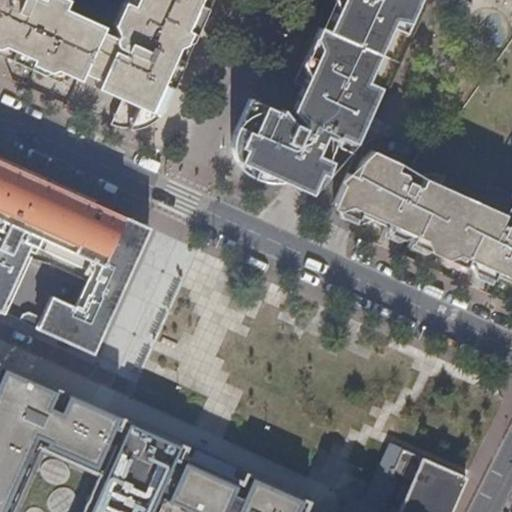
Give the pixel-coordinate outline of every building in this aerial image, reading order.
[(114,0),(114,3),(119,6),(110,28),(118,34),(115,34),(112,37),(100,31),(102,26),(93,22),(92,25),(81,20),(82,17),(67,10),(65,14),(61,11),(66,0),(0,0),(0,47),(4,57),(40,74),(51,68),(63,73),(77,79),(80,72),(97,80),(94,87),(120,99),(154,114),(157,110),(163,98),(207,0),(114,0)] [(241,168),(250,174),(253,169),(308,193),(317,172),(323,174),(336,135),(351,141),(360,122),(366,110),(372,96),(361,87),(365,77),(387,26),(392,17),(407,19),(415,0),(331,0),(335,9),(325,33),(316,29),(291,85),(299,89),(286,119),(279,110),(278,112),(247,98),(233,130),(231,135),(230,142),(231,150),(234,159),(238,165),(241,168)] [(465,0),(460,0),(452,17),(463,25),(471,6),(465,0)] [(401,32),(407,19),(392,17),(387,26),(401,32)] [(59,83),(63,73),(51,68),(40,74),(59,83)] [(493,71),(478,91),(486,97),(500,76),(493,71)] [(361,87),(372,96),(378,83),(365,77),(361,87)] [(121,127),(128,127),(132,127),(138,125),(145,122),(154,114),(120,99),(109,124),(114,126),(121,127)] [(366,110),(360,122),(377,129),(382,117),(366,110)] [(335,204),(332,205),(339,217),(357,225),(377,223),(417,241),(438,251),(447,255),(469,265),(511,284),(511,227),(508,229),(501,225),(505,217),(436,186),(440,177),(436,175),(433,175),(424,175),(420,176),(412,176),(403,173),(394,169),(397,162),(369,149),(357,160),(350,176),(347,175),(335,204)] [(49,297),(42,313),(72,327),(92,335),(140,225),(140,224),(114,213),(0,162),(0,233),(2,234),(0,238),(0,295),(6,298),(23,259),(38,263),(37,249),(54,256),(49,266),(84,281),(73,307),(49,297)] [(331,203),(332,205),(335,204),(347,175),(344,174),(331,203)] [(438,251),(417,241),(413,250),(427,257),(438,251)] [(38,263),(49,266),(54,256),(37,249),(38,263)] [(469,265),(447,255),(451,268),(465,274),(469,265)] [(88,345),(92,335),(72,327),(65,342),(42,332),(47,322),(39,318),(28,313),(21,316),(18,322),(85,351),(88,345)] [(65,342),(72,327),(42,313),(39,318),(47,322),(42,332),(65,342)] [(85,351),(92,354),(94,348),(88,345),(85,351)] [(303,511),(305,508),(308,499),(240,470),(235,485),(173,456),(170,442),(120,417),(116,425),(59,399),(63,391),(0,364),(0,511),(303,511)] [(373,511),(448,511),(463,477),(402,450),(373,511)]
